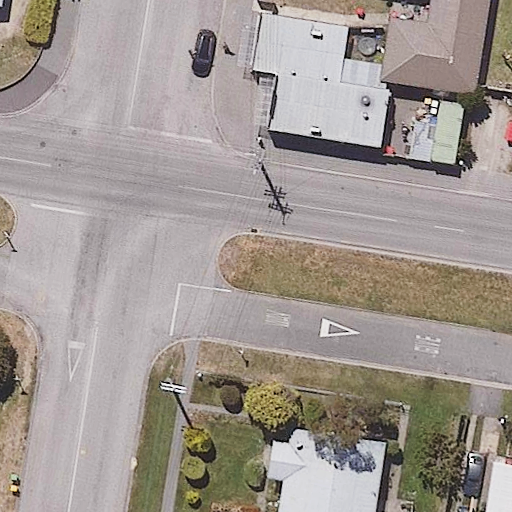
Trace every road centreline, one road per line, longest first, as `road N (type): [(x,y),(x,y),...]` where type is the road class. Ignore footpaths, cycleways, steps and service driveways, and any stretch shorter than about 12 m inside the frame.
road 1 (residential): [(119,175),(511,235)]
road 2 (residential): [(68,511),(119,175)]
road 3 (residential): [(119,175),(147,0)]
road 4 (residential): [(0,156),(119,175)]
